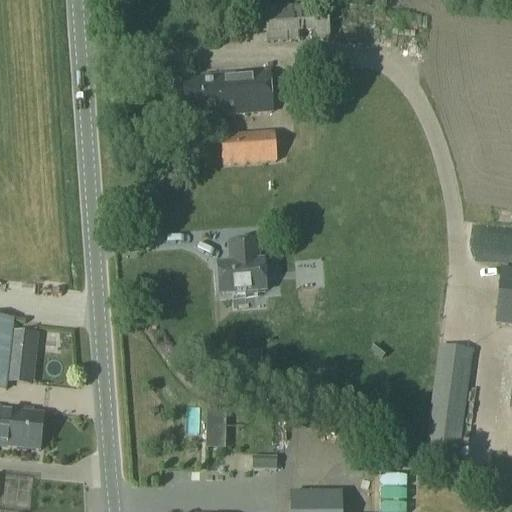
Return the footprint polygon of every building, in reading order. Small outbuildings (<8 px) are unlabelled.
[(326,6),(263,11),(266,47),(329,42),(326,6)] [(216,82),(183,84),(185,117),(218,115),(219,118),(271,115),(268,75),(216,78),(216,82)] [(273,134),(219,138),(221,169),(276,165),(273,134)] [(229,274),(216,275),(218,298),(264,294),(261,264),(256,265),(255,245),(227,247),(229,274)] [(511,270),(505,270),(498,325),(511,327),(511,270)] [(0,390),(5,392),(6,384),(7,376),(10,349),(11,337),(13,322),(0,320),(0,390)] [(11,337),(10,349),(34,352),(35,340),(11,337)] [(436,347),(422,459),(459,465),(474,352),(436,347)] [(0,449),(39,453),(43,417),(0,412),(0,449)] [(293,435),(298,467),(318,464),(313,432),(293,435)] [(251,462),(250,474),(274,475),(274,463),(251,462)] [(339,511),(339,496),(289,496),(288,511),(339,511)]
